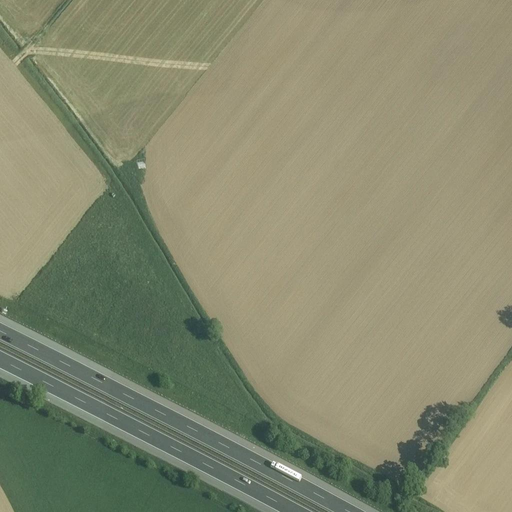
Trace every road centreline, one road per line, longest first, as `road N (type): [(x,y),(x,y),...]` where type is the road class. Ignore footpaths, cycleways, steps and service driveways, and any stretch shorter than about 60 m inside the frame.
road 1 (motorway): [(360,511),(0,324)]
road 2 (motorway): [(0,363),(293,511)]
